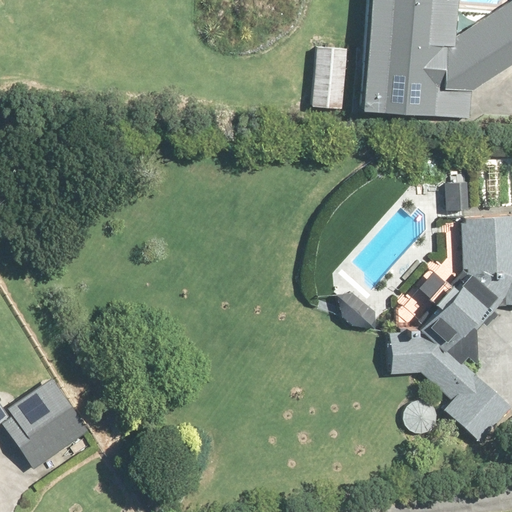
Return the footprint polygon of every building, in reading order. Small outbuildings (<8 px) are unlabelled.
[(511,0),(509,0),(456,35),(458,0),(370,0),(363,106),(469,114),(471,89),(511,62),(511,0)] [(347,47),(317,44),(312,104),(342,106),(347,47)] [(466,178),(443,179),(444,207),(467,206),(466,178)] [(390,370),(419,369),(450,396),(443,404),(480,437),(511,402),(461,359),(467,353),(476,361),(475,327),(481,320),(485,323),(506,300),(511,299),(511,210),(459,213),(461,265),(448,280),(431,266),(416,284),(432,298),(417,316),(421,319),(417,323),(398,324),(398,328),(389,328),(390,370)] [(356,287),(339,305),(368,332),(385,314),(356,287)] [(0,418),(1,418),(33,465),(87,428),(51,374),(2,406),(0,404),(0,418)] [(407,410),(406,411),(406,413),(406,416),(406,419),(407,421),(408,424),(409,426),(411,428),(413,429),(416,430),(418,431),(421,431),(424,431),(426,430),(429,429),(431,427),(433,425),(434,423),(435,421),(436,418),(436,416),(436,413),(435,410),(434,408),(433,406),(431,404),(429,402),(426,401),(423,401),(421,400),(418,401),(416,401),(413,402),(411,404),(409,406),(408,408),(407,410)]
